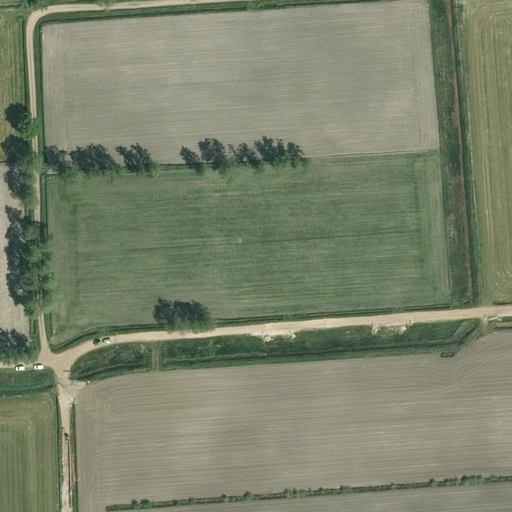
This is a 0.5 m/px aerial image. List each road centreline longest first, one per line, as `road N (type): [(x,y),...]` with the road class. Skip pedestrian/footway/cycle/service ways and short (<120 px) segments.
road 1 (track): [(44,363),(30,15),(260,0)]
road 2 (track): [(511,312),(108,340),(61,358)]
road 3 (track): [(67,511),(61,358)]
